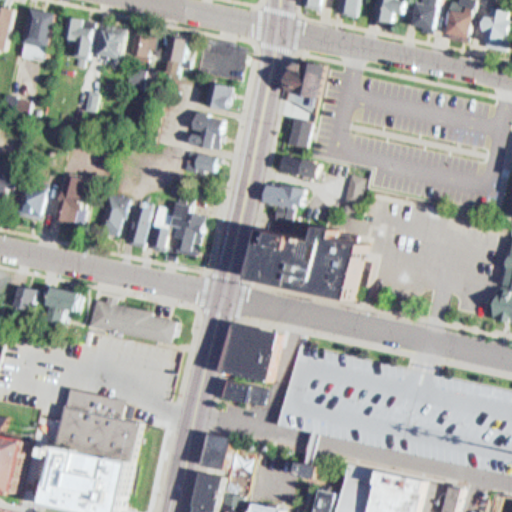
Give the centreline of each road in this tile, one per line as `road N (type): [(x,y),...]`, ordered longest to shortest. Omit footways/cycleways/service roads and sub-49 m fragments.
road 1 (residential): [(511,357),(0,244)]
road 2 (tertiary): [(173,511),(279,0)]
road 3 (tertiary): [(511,76),(150,0)]
